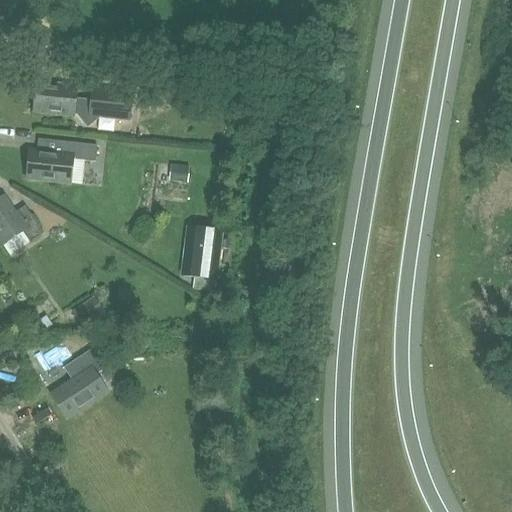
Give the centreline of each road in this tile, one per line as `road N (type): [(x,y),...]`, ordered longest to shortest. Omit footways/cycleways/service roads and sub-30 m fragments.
road 1 (motorway): [(437,511),(408,437),(400,354),(403,289),(452,0)]
road 2 (motorway): [(400,0),(347,288),(342,511)]
road 3 (unclassified): [(163,63),(0,44)]
